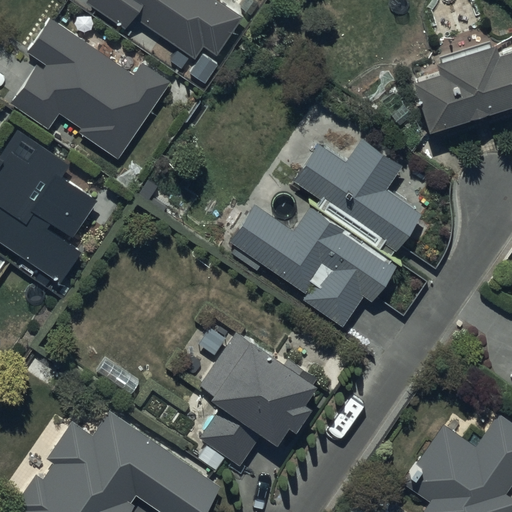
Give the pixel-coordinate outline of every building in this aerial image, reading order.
[(199,55),(191,68),(205,76),(245,13),(225,0),(89,0),(128,25),(135,15),(199,55)] [(28,53),(41,61),(14,102),(48,124),(56,111),(120,154),(170,79),(126,50),(120,60),(53,15),(28,53)] [(414,75),(429,124),(511,98),(511,46),(498,51),(494,38),(435,56),(438,68),(414,75)] [(234,241),(229,247),(259,267),(263,262),(305,290),(302,295),(344,323),(365,292),(372,297),(400,256),(394,252),(421,211),(384,186),(400,162),(361,136),(345,160),(317,141),(292,177),(316,194),(293,227),(255,201),(230,238),(234,241)] [(82,167),(37,138),(31,147),(25,143),(20,150),(11,145),(0,162),(0,242),(61,282),(84,246),(73,239),(100,196),(74,179),(82,167)] [(197,435),(208,442),(199,456),(219,469),(227,456),(241,464),(262,432),(272,438),(286,417),(293,421),(305,402),(302,401),(316,380),(237,329),(197,391),(217,404),(197,435)] [(199,511),(219,483),(112,411),(96,435),(73,419),(46,460),(51,463),(43,476),(36,471),(13,505),(19,509),(16,511),(126,511),(139,494),(165,511),(199,511)] [(422,511),(511,511),(511,496),(506,492),(511,482),(511,422),(500,413),(477,446),(445,424),(404,482),(430,500),(422,511)]
